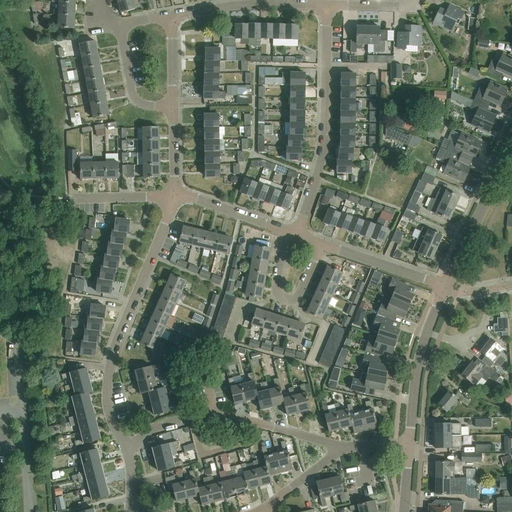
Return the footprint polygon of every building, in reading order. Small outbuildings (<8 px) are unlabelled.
[(133,0),(122,0),(117,1),(121,13),(136,9),(133,0)] [(58,16),(74,17),(75,4),(59,4),(58,16)] [(464,13),(449,6),(446,13),(440,10),(432,26),(433,26),(434,24),(450,32),(449,34),(450,34),(455,24),(458,26),(464,13)] [(73,30),(74,17),(58,16),(58,29),(73,30)] [(471,18),(469,27),(477,29),(479,20),(471,18)] [(240,45),(248,45),(248,25),(248,26),(236,26),(235,40),(240,40),(240,45)] [(261,25),(248,25),(248,45),(248,46),(256,47),(256,43),(260,43),(260,40),(261,25)] [(273,26),(261,25),(260,40),(273,40),(273,26)] [(273,40),(285,40),(285,26),(273,26),(273,40)] [(298,26),(285,26),(285,40),(298,40),(298,26)] [(423,28),(406,27),(405,34),(398,34),(397,50),(405,50),(405,46),(422,47),(420,46),(421,28),(423,28)] [(368,45),(368,28),(357,28),(356,42),(350,41),(350,53),(356,54),(356,50),(362,50),(362,45),(368,45)] [(379,28),(368,28),(368,45),(373,45),(373,54),(385,54),(385,42),(379,42),(379,28)] [(66,48),(64,42),(57,43),(60,58),(64,58),(63,49),(66,48)] [(81,58),(97,55),(95,43),(79,46),(80,52),(77,53),(78,57),(81,57),(81,58)] [(480,44),(480,53),(490,53),(491,45),(480,44)] [(205,50),(205,62),(219,62),(220,62),(219,50),(205,50)] [(247,61),(247,51),(235,51),(235,62),(241,61),(247,61)] [(83,70),(99,67),(97,55),(81,58),(83,70)] [(511,72),(511,59),(502,55),(499,62),(492,59),(486,74),(500,81),(503,73),(510,76),(511,72)] [(219,75),(219,62),(205,62),(204,62),(205,74),(218,75),(219,75)] [(401,65),(391,65),(391,79),(402,79),(401,65)] [(86,82),(101,80),(99,67),(83,70),(86,82)] [(218,87),(218,75),(205,74),(204,75),(204,86),(217,87),(218,87)] [(277,86),(291,86),(305,86),(305,74),(291,74),(282,74),(282,81),(277,81),(277,86)] [(341,74),(341,87),(355,87),(356,75),(341,74)] [(104,92),(101,80),(86,82),(88,95),(104,92)] [(474,101),(488,107),(491,102),(498,106),(505,90),(490,83),(486,91),(480,88),(474,101)] [(218,93),(217,87),(204,86),(203,86),(204,99),(218,99),(225,98),(224,92),(218,93)] [(240,95),(240,86),(228,87),(229,95),(240,95)] [(251,104),(251,86),(245,86),(245,96),(237,96),(237,104),(251,104)] [(290,99),(305,99),(305,86),(291,86),(290,99)] [(341,87),(341,99),(355,99),(355,87),(341,87)] [(90,107),(106,104),(104,92),(88,95),(90,107)] [(304,111),(305,99),(290,99),(290,111),(304,111)] [(355,112),(355,99),(341,99),(340,111),(355,112)] [(488,107),(474,101),(468,115),(475,118),(471,125),(486,132),(493,116),(486,113),(488,107)] [(106,104),(90,107),(92,119),(108,116),(106,104)] [(304,124),(304,111),(290,111),(290,124),(304,124)] [(340,124),(355,124),(355,112),(340,111),(340,124)] [(204,115),(204,128),(218,127),(218,115),(204,115)] [(290,136),(304,136),(304,124),(290,124),(285,123),(285,135),(290,135),(290,136)] [(340,136),(355,136),(355,124),(340,124),(340,136)] [(204,128),(204,140),(219,140),(219,136),(224,136),(224,128),(218,128),(218,127),(204,128)] [(142,128),(142,141),(158,141),(158,128),(142,128)] [(440,149),(459,157),(462,151),(475,157),(481,143),(460,134),(456,144),(451,141),(446,151),(440,149)] [(304,137),(304,136),(290,136),(288,136),(288,148),(302,148),(303,137),(304,137)] [(340,136),(340,148),(353,149),(353,148),(354,149),(355,136),(340,136)] [(205,152),(219,152),(219,140),(204,140),(205,152)] [(143,154),(159,153),(158,141),(142,141),(143,154)] [(302,148),(288,148),(287,148),(287,161),(301,161),(301,149),(302,149),(302,148)] [(338,148),(338,161),(351,161),(353,161),(353,149),(340,148),(338,148)] [(459,157),(440,149),(436,158),(448,163),(443,173),(463,182),(470,168),(457,162),(459,157)] [(77,172),(77,150),(68,150),(69,172),(77,172)] [(205,165),(219,165),(219,152),(205,152),(205,165)] [(143,166),(159,166),(159,153),(143,154),(143,166)] [(351,161),(338,161),(337,161),(336,173),(351,174),(351,161)] [(275,166),(266,162),(264,167),(273,171),(275,166)] [(105,180),(105,163),(92,164),(93,180),(105,180)] [(118,163),(105,163),(105,180),(118,180),(118,163)] [(93,180),(92,164),(80,164),(80,180),(93,180)] [(220,177),(219,165),(205,165),(205,177),(220,177)] [(134,178),(133,166),(122,167),(122,176),(127,176),(127,178),(134,178)] [(159,166),(143,166),(143,179),(160,179),(159,166)] [(287,170),(277,166),(275,172),(285,175),(287,170)] [(298,174),(289,171),(287,176),(296,180),(298,174)] [(436,179),(425,174),(421,181),(432,186),(436,179)] [(240,193),(252,197),(257,184),(245,180),(240,193)] [(269,188),(257,184),(252,197),(264,202),(269,188)] [(275,206),(280,193),(269,188),(264,202),(275,206)] [(334,192),(326,189),(321,205),(327,207),(329,199),(332,200),(334,192)] [(435,200),(454,209),(459,197),(440,189),(435,200)] [(348,195),(338,192),(336,198),(346,201),(348,195)] [(292,197),(280,193),(275,206),(287,211),(292,197)] [(359,200),(350,196),(347,201),(357,205),(359,200)] [(454,209),(435,200),(432,199),(427,211),(449,220),(454,209)] [(371,203),(362,200),(359,205),(369,209),(371,203)] [(383,207),(374,203),(371,209),(380,213),(383,207)] [(335,227),(340,215),(334,212),(335,209),(330,207),(329,210),(328,210),(323,223),(335,228),(335,227)] [(394,211),(385,207),(383,213),(392,216),(394,211)] [(416,216),(406,211),(403,217),(414,222),(416,216)] [(340,215),(335,227),(347,232),(347,231),(352,218),(352,219),(341,214),(340,215)] [(352,218),(347,231),(358,236),(359,235),(364,222),(364,221),(364,223),(358,220),(359,217),(354,215),(353,218),(352,218)] [(114,232),(126,234),(128,234),(130,221),(115,220),(114,232)] [(376,226),(364,222),(359,235),(370,240),(371,238),(376,226)] [(376,226),(371,238),(382,243),(388,230),(376,225),(376,226)] [(192,245),(195,231),(183,228),(180,242),(192,245)] [(418,239),(437,248),(442,236),(423,228),(421,233),(418,239)] [(404,234),(397,230),(392,242),(398,245),(404,234)] [(208,234),(195,231),(192,245),(204,248),(208,234)] [(125,246),(126,234),(114,232),(112,232),(110,244),(123,246),(125,246)] [(220,237),(208,234),(204,248),(216,251),(220,237)] [(220,237),(216,251),(228,255),(232,240),(220,237)] [(437,248),(418,239),(412,251),(431,259),(437,248)] [(256,241),(255,247),(269,250),(270,244),(256,241)] [(108,244),(107,256),(119,258),(121,258),(123,246),(110,244),(108,244)] [(243,247),(236,245),(234,255),(241,257),(243,247)] [(253,259),(268,262),(270,250),(269,250),(255,247),(253,259)] [(118,270),(119,258),(107,256),(105,256),(103,268),(115,270),(118,270)] [(240,259),(234,258),(231,268),(238,269),(240,259)] [(251,272),(265,274),(268,262),(253,259),(251,272)] [(188,264),(179,260),(176,266),(185,270),(188,264)] [(199,269),(190,265),(188,271),(197,275),(199,269)] [(328,267),(323,279),(336,285),(342,274),(345,275),(347,269),(337,265),(334,270),(328,267)] [(100,280),(112,282),(114,282),(115,270),(103,268),(101,267),(100,280)] [(211,274),(201,270),(199,276),(208,280),(211,274)] [(237,271),(231,270),(229,280),(235,281),(237,271)] [(248,284),(263,287),(265,274),(251,272),(248,284)] [(222,279),(214,275),(211,281),(220,285),(222,279)] [(172,276),(167,287),(181,293),(186,282),(172,276)] [(111,294),(112,282),(100,280),(98,279),(96,292),(111,294)] [(317,290),(331,297),(336,285),(323,279),(317,290)] [(391,299),(409,307),(414,295),(401,290),(403,284),(392,279),(388,290),(394,293),(391,299)] [(234,284),(228,282),(226,292),(232,294),(234,284)] [(366,284),(359,282),(356,291),(362,294),(366,284)] [(261,299),(263,287),(248,284),(246,296),(261,299)] [(167,287),(161,299),(175,305),(181,293),(167,287)] [(331,297),(317,290),(312,302),(326,308),(331,297)] [(350,303),(357,305),(361,296),(354,293),(350,303)] [(161,299),(156,310),(170,316),(175,305),(161,299)] [(382,303),(377,315),(388,319),(391,313),(404,319),(409,307),(391,299),(388,306),(382,303)] [(321,319),(326,308),(312,302),(307,313),(321,319)] [(369,313),(371,304),(364,303),(362,311),(369,313)] [(356,308),(350,305),(346,314),(352,317),(356,308)] [(90,319),(102,320),(105,320),(106,307),(92,306),(91,318),(90,319)] [(156,310),(151,321),(165,328),(170,316),(156,310)] [(263,329),(268,314),(256,310),(251,325),(263,329)] [(197,314),(194,322),(204,325),(207,318),(197,314)] [(280,318),(268,314),(263,329),(275,332),(280,318)] [(386,326),(388,319),(377,315),(373,328),(379,330),(377,337),(396,342),(399,330),(386,326)] [(351,318),(346,316),(342,326),(347,328),(351,318)] [(87,331),(99,332),(101,332),(102,320),(90,319),(91,318),(88,318),(87,330),(87,331)] [(275,332),(287,336),(292,322),(280,318),(275,332)] [(507,333),(507,318),(497,319),(498,325),(494,325),(494,334),(507,333)] [(160,339),(165,328),(151,321),(146,333),(160,339)] [(292,322),(287,336),(299,340),(304,326),(292,322)] [(343,336),(346,331),(335,327),(333,332),(343,336)] [(84,343),(96,344),(98,344),(99,332),(87,331),(87,330),(85,330),(84,342),(84,343)] [(341,342),(343,336),(333,332),(331,337),(341,342)] [(155,351),(160,339),(146,333),(141,344),(155,351)] [(339,347),(341,342),(331,337),(328,343),(339,347)] [(392,354),(396,342),(377,337),(375,344),(368,341),(365,354),(376,357),(378,350),(392,354)] [(260,343),(250,340),(248,347),(258,349),(260,343)] [(504,350),(490,340),(480,352),(485,357),(481,361),(489,368),(504,350)] [(84,343),(84,342),(82,342),(81,355),(95,356),(96,344),(84,343)] [(337,353),(339,347),(328,343),(326,348),(337,353)] [(272,346),(262,344),(260,350),(270,352),(272,346)] [(284,350),(274,347),(273,353),(282,356),(284,350)] [(324,353),(334,358),(337,353),(326,348),(324,353)] [(237,365),(234,350),(225,366),(225,368),(237,365)] [(295,353),(285,350),(284,356),(294,359),(295,353)] [(260,359),(259,353),(250,356),(252,362),(260,359)] [(332,363),(334,358),(324,353),(322,359),(332,363)] [(369,368),(367,375),(386,379),(389,367),(375,364),(376,357),(365,354),(362,367),(369,368)] [(322,359),(319,364),(330,369),(332,363),(322,359)] [(342,360),(340,367),(348,370),(351,363),(342,360)] [(482,371),(472,363),(462,375),(470,382),(475,386),(480,380),(475,376),(477,373),(486,380),(489,377),(495,382),(499,377),(485,366),(482,371)] [(155,379),(154,378),(153,371),(161,369),(160,365),(135,371),(138,383),(155,379)] [(71,378),(73,385),(90,381),(87,369),(61,375),(63,380),(71,378)] [(242,385),(246,402),(258,399),(259,399),(257,393),(252,373),(248,375),(250,383),(242,385)] [(386,379),(367,375),(362,374),(360,381),(353,380),(351,391),(368,394),(370,389),(383,391),(386,379)] [(138,383),(141,395),(149,393),(157,391),(157,390),(163,388),(161,381),(164,381),(163,376),(154,378),(155,379),(138,383)] [(246,402),(242,385),(235,387),(233,378),(228,380),(234,405),(246,402)] [(272,407),(284,404),(285,404),(284,399),(279,379),(274,380),(276,388),(269,390),(268,390),(272,407)] [(74,389),(75,396),(76,397),(89,394),(93,393),(90,381),(73,385),(64,387),(66,392),(74,389)] [(261,410),(272,407),(268,390),(269,390),(267,382),(262,383),(264,391),(257,393),(259,399),(258,399),(261,410)] [(295,397),(299,413),(311,410),(305,385),(300,386),(302,395),(295,397)] [(149,393),(152,404),(168,400),(166,393),(175,391),(174,386),(163,388),(157,390),(157,391),(149,393)] [(285,404),(284,404),(287,416),(299,413),(295,397),(293,388),(288,389),(290,398),(284,399),(285,404)] [(455,397),(449,392),(438,405),(446,412),(457,399),(467,407),(470,402),(459,393),(455,397)] [(73,402),(75,408),(92,404),(89,394),(76,397),(75,396),(63,399),(65,404),(73,402)] [(168,400),(152,404),(155,416),(180,410),(179,405),(170,408),(168,400)] [(323,407),(329,433),(341,430),(336,413),(334,404),(327,406),(326,402),(321,403),(323,407)] [(341,430),(352,427),(348,410),(341,411),(339,403),(334,404),(336,413),(341,430)] [(95,416),(92,404),(75,408),(77,416),(69,418),(70,423),(95,416)] [(354,434),(366,431),(361,412),(350,415),(349,412),(353,410),(352,405),(347,406),(348,410),(352,427),(354,434)] [(361,412),(366,431),(378,428),(373,409),(361,412)] [(98,427),(95,416),(70,423),(71,427),(80,425),(81,432),(98,427)] [(435,436),(461,436),(468,436),(468,428),(461,428),(461,424),(435,424),(435,436)] [(98,427),(81,432),(83,440),(75,442),(76,447),(101,440),(98,427)] [(461,448),(461,436),(435,436),(435,448),(461,448)] [(283,453),(277,455),(282,473),(293,470),(292,464),(297,463),(291,441),(285,443),(285,442),(280,443),(283,453)] [(156,461),(173,456),(171,449),(179,447),(178,442),(153,449),(156,461)] [(82,459),(84,466),(100,461),(97,450),(72,456),(74,461),(82,459)] [(270,476),(282,473),(277,455),(265,458),(267,468),(268,468),(270,476)] [(173,456),(156,461),(159,472),(184,466),(183,461),(174,464),(173,456)] [(200,456),(184,459),(186,466),(201,462),(200,456)] [(103,473),(100,461),(84,466),(86,473),(77,475),(78,480),(103,473)] [(268,468),(267,468),(261,469),(259,461),(253,462),(255,471),(256,471),(260,487),(272,484),(270,476),(268,468)] [(436,462),(435,479),(453,479),(474,479),(475,470),(466,469),(466,478),(454,478),(454,463),(436,462)] [(245,478),(248,490),(260,487),(256,471),(255,471),(248,473),(246,464),(241,466),(244,478),(245,478)] [(214,503),(225,500),(221,484),(215,485),(213,477),(211,469),(205,470),(207,478),(208,478),(214,503)] [(188,499),(200,496),(199,489),(194,471),(190,472),(192,481),(184,483),(188,499)] [(235,471),(231,472),(237,497),(249,494),(248,490),(245,478),(244,478),(238,479),(235,471)] [(221,484),(225,500),(237,497),(231,472),(227,473),(229,482),(221,484)] [(90,489),(106,485),(103,473),(78,480),(80,484),(88,482),(90,489)] [(188,499),(184,483),(177,484),(175,476),(170,477),(176,502),(188,499)] [(340,477),(328,480),(332,497),(339,495),(341,503),(350,501),(348,493),(344,494),(340,477)] [(503,490),(511,489),(511,477),(502,478),(503,490)] [(202,506),(214,503),(208,478),(207,478),(203,479),(205,488),(199,489),(200,496),(202,506)] [(435,479),(435,494),(449,495),(466,495),(470,499),(478,499),(478,489),(474,489),(474,479),(453,479),(435,479)] [(332,497),(328,480),(316,483),(322,508),(327,507),(325,498),(332,497)] [(109,497),(106,485),(90,489),(92,496),(83,498),(85,503),(109,497)] [(62,496),(54,498),(57,511),(65,509),(62,496)] [(376,511),(374,501),(349,507),(350,511),(351,511),(359,510),(359,511),(376,511)]
